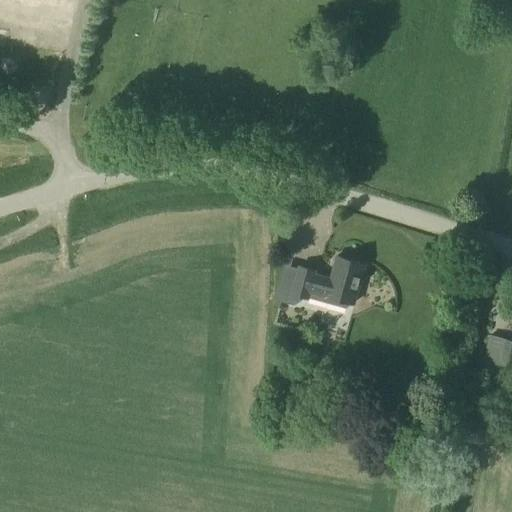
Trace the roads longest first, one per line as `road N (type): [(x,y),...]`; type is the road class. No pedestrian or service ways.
road 1 (unclassified): [(511,251),(237,169),(140,169),(71,188)]
road 2 (unknown): [(48,132),(85,0)]
